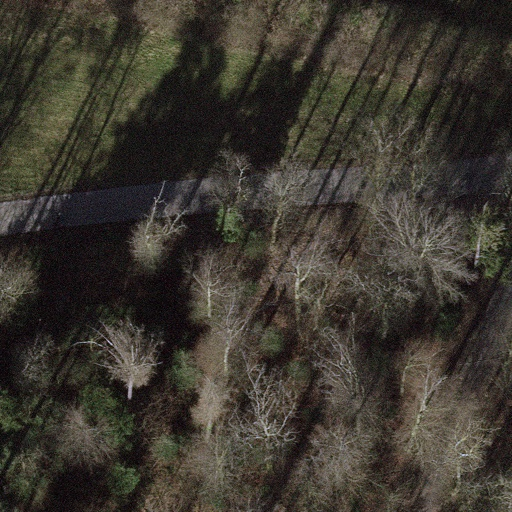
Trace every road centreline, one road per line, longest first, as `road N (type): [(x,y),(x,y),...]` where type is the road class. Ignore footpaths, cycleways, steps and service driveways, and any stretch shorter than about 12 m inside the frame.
road 1 (unclassified): [(0,221),(303,184),(511,172)]
road 2 (track): [(429,511),(511,291)]
